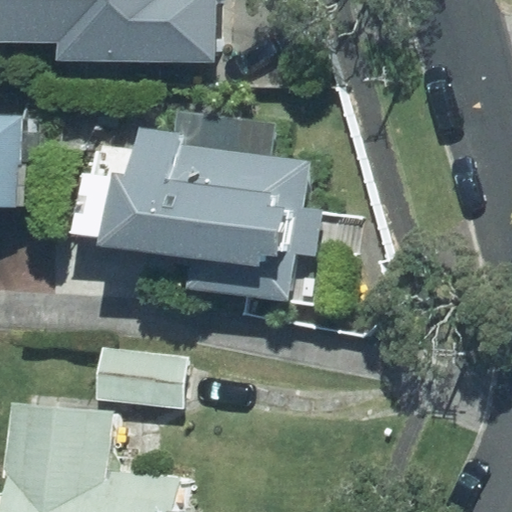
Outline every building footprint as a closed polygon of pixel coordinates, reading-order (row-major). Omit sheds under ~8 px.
[(95,54),(252,55),(252,0),(36,0),(36,35),(95,35),(95,54)] [(322,292),(337,155),(296,150),(300,119),(196,107),(195,122),(160,118),(155,170),(105,165),(99,225),(191,235),(189,252),(226,256),(223,282),(322,292)] [(0,252),(3,253),(6,193),(51,195),(54,112),(0,109),(0,252)] [(207,354),(121,343),(114,395),(201,406),(207,354)] [(143,404),(49,394),(36,511),(204,511),(209,472),(136,464),(143,404)]
